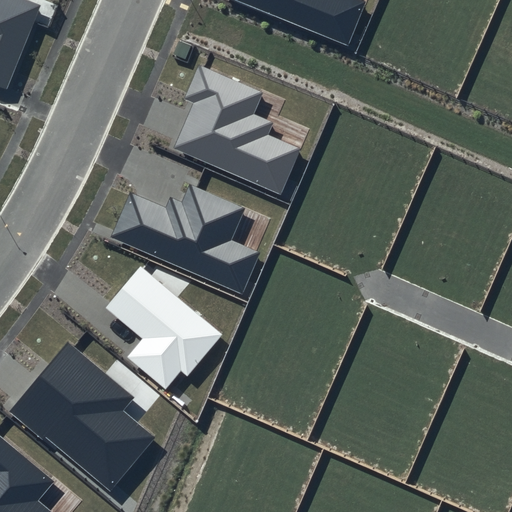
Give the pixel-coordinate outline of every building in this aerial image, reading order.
[(0,0),(0,85),(7,88),(40,6),(26,0),(0,0)] [(238,0),(347,43),(363,3),(354,0),(238,0)] [(262,92),(199,65),(184,100),(192,104),(173,147),(280,193),(300,149),(268,135),(273,124),(252,115),(262,92)] [(165,208),(129,192),(110,237),(241,294),(259,252),(231,240),(244,208),(188,184),(180,202),(170,198),(165,208)] [(222,335),(139,266),(104,307),(142,339),(127,356),(166,389),(180,372),(186,378),(222,335)] [(134,397),(68,343),(12,411),(110,492),(155,437),(122,410),(134,397)] [(53,481),(0,436),(0,511),(51,511),(37,500),(53,481)]
